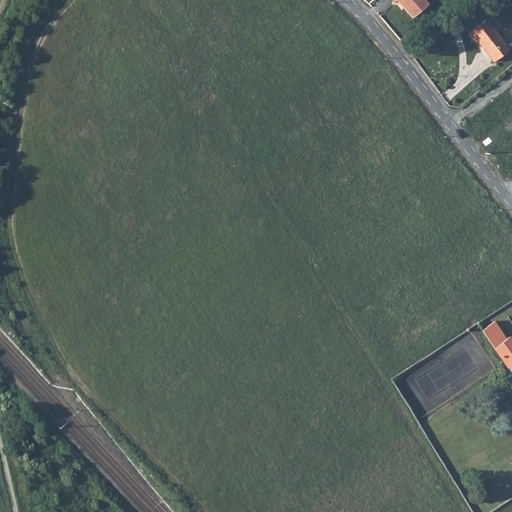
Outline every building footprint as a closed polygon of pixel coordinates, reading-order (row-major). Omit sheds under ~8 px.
[(422,0),(389,0),(393,3),(395,1),(411,19),(427,5),(422,0)] [(492,0),(500,8),(510,0),(492,0)] [(469,34),(492,62),(507,50),(484,21),(469,34)] [(506,123),(511,130),(511,100),(495,115),(503,125),(506,123)] [(494,321),(482,331),(511,370),(511,340),(509,336),(506,338),(494,321)]
